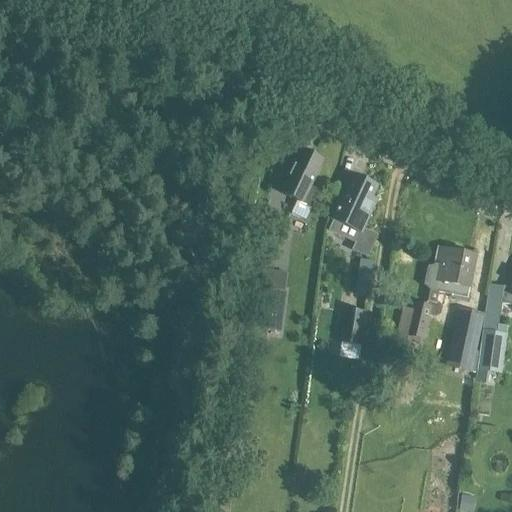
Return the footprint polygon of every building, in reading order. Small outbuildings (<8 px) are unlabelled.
[(289,177),(280,194),(312,209),(320,192),(311,188),(323,162),(301,152),(289,177)] [(336,220),(331,232),(357,244),(353,252),(368,259),(378,237),(365,231),(379,202),(373,199),(378,189),(354,177),(333,219),(336,220)] [(415,260),(409,300),(429,303),(432,282),(452,285),(450,295),(460,297),(458,307),(453,306),(443,373),(465,376),(474,310),(475,299),(476,299),(482,260),(456,256),(453,276),(433,273),(435,263),(415,260)] [(511,282),(509,288),(503,288),(501,305),(511,306),(511,282)] [(285,294),(260,291),(259,291),(254,333),(281,336),(286,294),(285,294)] [(345,310),(339,342),(360,347),(365,314),(345,310)] [(477,372),(501,375),(508,326),(484,323),(477,372)] [(462,497),(460,511),(461,511),(472,511),(475,499),(462,497)]
